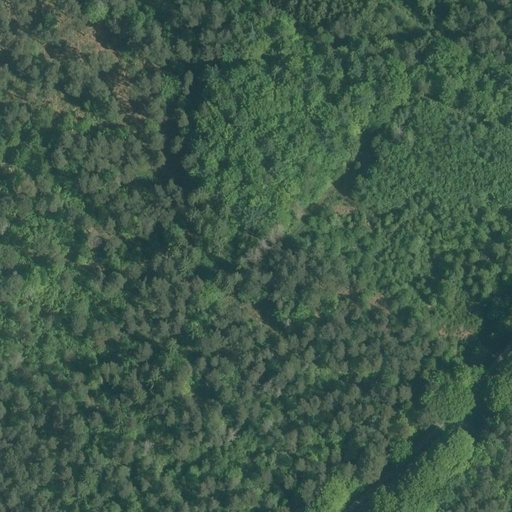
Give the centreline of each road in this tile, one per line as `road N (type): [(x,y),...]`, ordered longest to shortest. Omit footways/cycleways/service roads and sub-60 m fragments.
road 1 (track): [(85,511),(134,421),(376,138),(480,0)]
road 2 (secondary): [(369,511),(511,377)]
